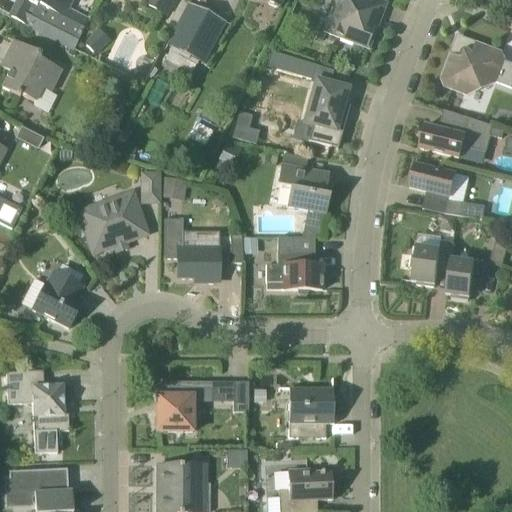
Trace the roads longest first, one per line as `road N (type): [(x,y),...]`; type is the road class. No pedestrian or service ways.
road 1 (residential): [(109,511),(104,360),(120,327),(145,314),(172,314),(224,338),(361,339)]
road 2 (residential): [(361,339),(373,170),(430,0)]
road 3 (residential): [(363,511),(361,339)]
road 4 (residential): [(511,354),(464,338),(361,339)]
